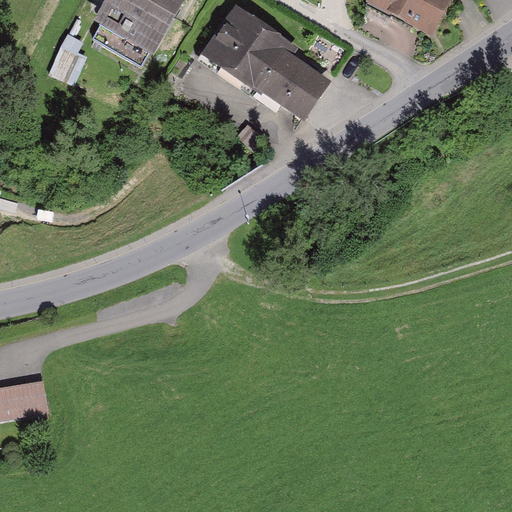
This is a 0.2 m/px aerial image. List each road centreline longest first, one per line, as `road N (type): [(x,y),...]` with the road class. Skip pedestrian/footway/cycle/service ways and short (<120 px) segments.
road 1 (tertiary): [(0,304),(159,254),(428,88)]
road 2 (track): [(205,265),(329,296),(386,292),(511,258)]
road 3 (residential): [(428,88),(287,0)]
